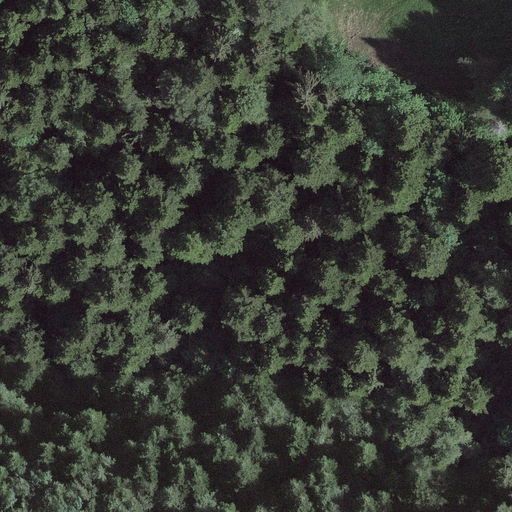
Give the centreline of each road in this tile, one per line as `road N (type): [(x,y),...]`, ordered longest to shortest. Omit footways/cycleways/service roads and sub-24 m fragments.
road 1 (track): [(0,310),(30,299),(138,222),(284,135),(365,131),(465,152),(511,136)]
road 2 (track): [(438,511),(511,380)]
